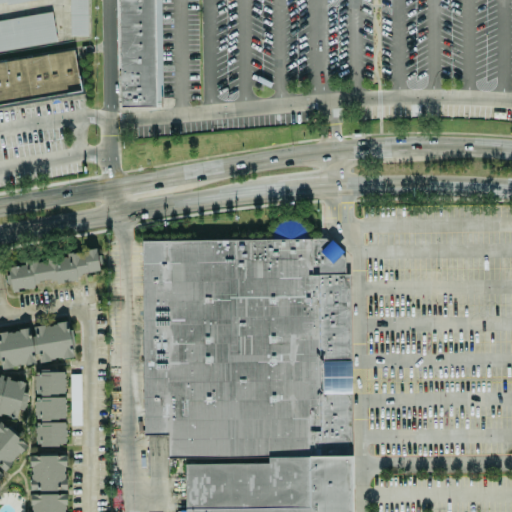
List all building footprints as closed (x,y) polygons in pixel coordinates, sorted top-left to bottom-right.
[(68,0),(88,0),(88,34),(68,34),(68,0)] [(116,0),(153,0),(155,105),(118,106),(116,0)] [(0,19),(50,11),(56,41),(0,50),(0,19)] [(0,61),(0,103),(80,92),(74,50),(0,61)] [(141,240),(143,435),(169,435),(169,456),(267,455),(267,463),(184,463),(184,511),(352,511),(349,273),(341,273),(341,238),(141,240)] [(100,272),(95,247),(80,250),(80,252),(23,263),(23,264),(5,268),(9,291),(36,286),(35,282),(55,278),(56,281),(100,272)] [(67,322),(33,326),(37,361),(72,357),(67,322)] [(0,367),(0,369),(35,364),(30,328),(0,331),(0,367)] [(66,444),(64,372),(34,373),(36,445),(66,444)] [(71,425),(81,424),(80,374),(70,374),(71,425)] [(26,379),(0,376),(0,414),(16,416),(17,409),(23,409),(26,379)] [(0,475),(26,444),(0,422),(0,475)] [(66,511),(64,454),(28,456),(30,511),(66,511)]
